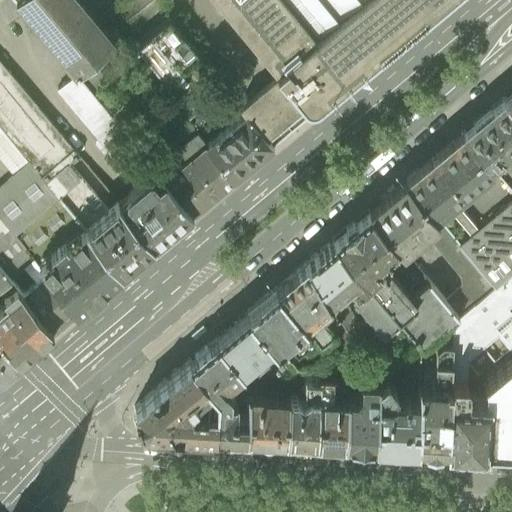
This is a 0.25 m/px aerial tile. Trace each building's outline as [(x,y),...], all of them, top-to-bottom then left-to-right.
[(0,0),(0,32),(27,12),(16,0),(0,0)] [(118,40),(82,0),(16,0),(27,12),(78,70),(79,72),(118,40)] [(214,0),(239,29),(277,74),(258,89),(239,105),(245,112),(271,144),(290,128),(442,0),(214,0)] [(137,46),(168,85),(201,59),(170,20),(137,46)] [(74,146),(0,59),(0,124),(31,161),(41,173),(74,146)] [(78,70),(58,89),(111,150),(131,132),(79,72),(78,70)] [(511,88),(509,91),(503,96),(511,106),(511,88)] [(511,106),(503,96),(462,131),(489,163),(511,144),(511,106)] [(245,112),(207,144),(233,176),(271,144),(245,112)] [(0,159),(13,175),(31,161),(0,124),(0,159)] [(491,165),(489,163),(462,131),(405,178),(433,208),(491,165)] [(233,176),(207,144),(198,134),(179,149),(188,160),(165,179),(191,212),(233,176)] [(80,153),(74,146),(41,173),(60,195),(82,177),(70,162),(80,153)] [(41,173),(31,161),(13,175),(0,186),(0,214),(43,268),(86,228),(60,195),(41,173)] [(151,175),(118,203),(153,244),(191,212),(165,179),(163,176),(156,181),(151,175)] [(405,178),(368,209),(394,237),(399,243),(419,226),(436,212),(433,208),(405,178)] [(511,191),(458,238),(495,282),(511,267),(511,191)] [(117,201),(86,228),(122,270),(153,244),(118,203),(117,201)] [(375,253),(394,237),(368,209),(333,239),(359,267),(399,314),(423,342),(452,319),(457,315),(445,296),(426,273),(409,287),(382,256),(379,258),(375,253)] [(465,280),(445,296),(457,315),(495,282),(458,238),(436,212),(419,226),(465,280)] [(43,268),(0,214),(0,266),(19,289),(43,268)] [(86,228),(43,268),(76,309),(122,270),(86,228)] [(399,314),(359,267),(333,239),(306,262),(329,299),(348,284),(384,327),(399,314)] [(306,262),(276,287),(303,319),(329,299),(306,262)] [(0,290),(7,299),(0,305),(0,334),(19,358),(52,330),(19,289),(0,266),(0,290)] [(511,267),(495,282),(457,315),(452,319),(451,341),(450,364),(464,364),(464,358),(496,332),(511,351),(511,267)] [(43,268),(19,289),(52,330),(76,309),(43,268)] [(274,344),(303,319),(276,287),(247,312),(271,340),(274,344)] [(247,312),(216,337),(242,368),(252,357),(256,360),(265,352),(262,348),(271,340),(247,312)] [(0,372),(1,372),(19,358),(0,334),(0,372)] [(216,337),(189,361),(204,379),(215,392),(215,408),(213,433),(246,435),(247,414),(235,413),(237,398),(230,397),(230,390),(225,384),(242,368),(216,337)] [(419,383),(418,397),(416,444),(446,445),(450,364),(451,341),(442,341),(435,346),(434,378),(428,383),(419,383)] [(484,398),(511,398),(511,352),(485,376),(485,391),(484,398)] [(320,360),(319,376),(316,439),(344,440),(346,398),(338,397),(334,392),(335,361),(320,360)] [(141,430),(213,433),(215,408),(198,407),(192,407),(183,396),(204,379),(189,361),(134,407),(141,430)] [(511,398),(484,398),(485,391),(463,390),(464,364),(450,364),(446,445),(482,447),(511,448),(511,398)] [(296,395),(288,395),(286,437),(316,439),(319,376),(304,375),(303,390),(306,395),(299,400),(296,395)] [(385,376),(377,382),(374,442),(416,444),(418,397),(403,396),(403,398),(395,398),(395,389),(385,376)] [(344,440),(374,442),(377,382),(375,380),(360,379),(360,389),(353,394),(346,394),(346,398),(344,440)] [(248,391),(247,414),(246,435),(286,437),(288,395),(259,393),(259,392),(248,391)]
